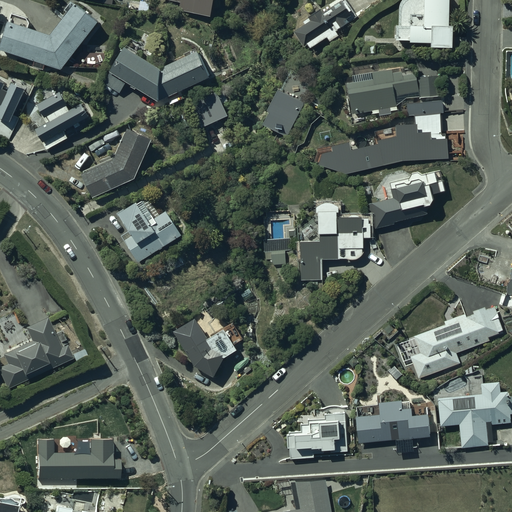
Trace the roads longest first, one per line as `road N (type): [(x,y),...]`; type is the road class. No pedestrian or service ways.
road 1 (residential): [(178,466),(204,455),(511,185)]
road 2 (unclassified): [(0,168),(53,216),(89,269),(178,466)]
road 3 (residential): [(511,182),(487,142),(485,0)]
